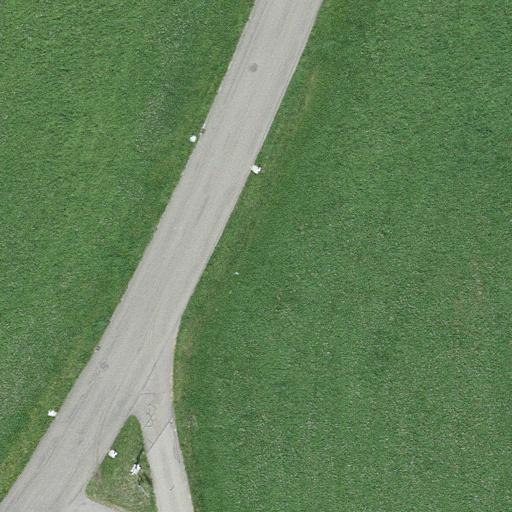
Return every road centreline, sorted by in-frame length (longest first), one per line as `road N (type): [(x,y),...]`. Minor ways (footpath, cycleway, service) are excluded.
road 1 (tertiary): [(289,0),(137,332)]
road 2 (tertiary): [(137,332),(28,511)]
road 3 (unclassified): [(176,511),(137,332)]
